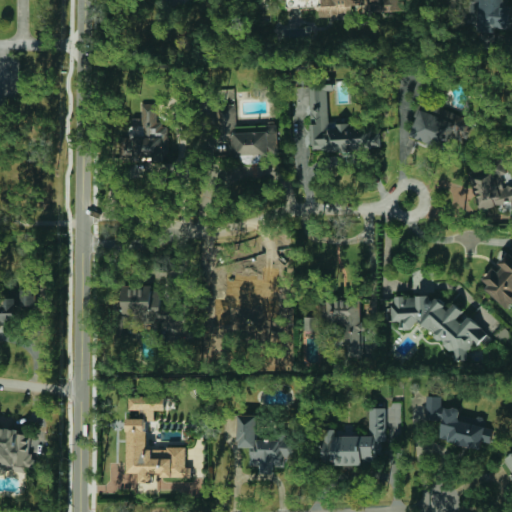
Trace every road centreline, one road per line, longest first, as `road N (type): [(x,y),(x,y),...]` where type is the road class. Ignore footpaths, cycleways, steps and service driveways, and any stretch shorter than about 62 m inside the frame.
road 1 (tertiary): [(79,511),(83,0)]
road 2 (residential): [(191,228),(389,206)]
road 3 (residential): [(303,511),(441,501)]
